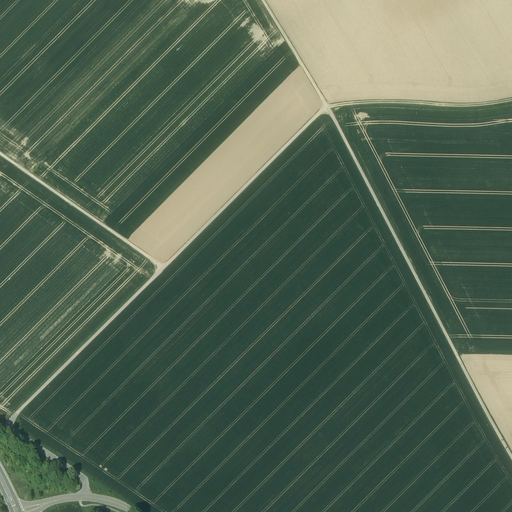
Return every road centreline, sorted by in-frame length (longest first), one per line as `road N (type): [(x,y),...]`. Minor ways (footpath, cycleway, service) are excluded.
road 1 (track): [(511,459),(327,108),(261,0)]
road 2 (track): [(85,497),(84,480),(13,432),(11,419),(162,268)]
road 3 (track): [(162,268),(327,108)]
road 4 (track): [(162,268),(0,154)]
road 5 (track): [(511,101),(327,108)]
